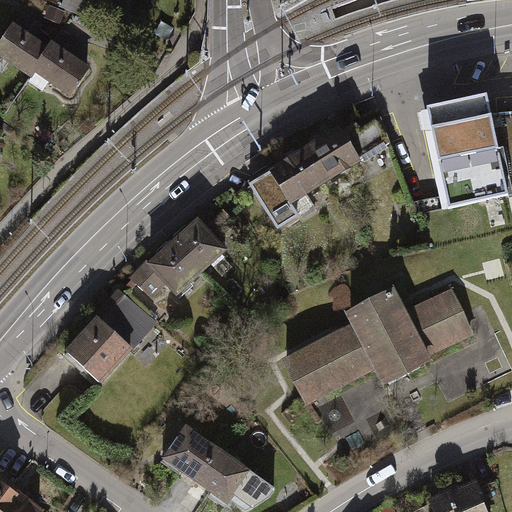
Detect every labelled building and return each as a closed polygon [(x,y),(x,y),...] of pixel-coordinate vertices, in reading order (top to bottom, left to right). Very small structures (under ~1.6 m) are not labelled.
[(46,33),(25,20),(1,61),(39,83),(42,78),(57,52),(40,43),(46,33)] [(87,51),(65,38),(57,52),(42,78),(80,100),(97,70),(81,61),(87,51)] [(490,101),(428,114),(451,215),(511,199),(511,117),(494,119),(490,101)] [(317,195),(394,149),(380,123),(362,132),(358,123),(297,159),(317,195)] [(299,205),(317,195),(297,159),(252,184),(279,233),(306,218),(299,205)] [(240,256),(205,220),(179,247),(213,281),(240,256)] [(179,247),(140,286),(160,305),(174,291),(188,306),(213,281),(179,247)] [(363,329),(286,367),(310,417),(384,380),(393,398),(445,373),(439,361),(479,342),(456,296),(416,315),(406,293),(357,317),(363,329)] [(134,298),(73,361),(105,393),(167,330),(134,298)] [(180,448),(166,470),(200,492),(228,452),(186,424),(174,444),(180,448)] [(200,492),(228,511),(235,511),(261,475),(228,452),(200,492)] [(0,474),(0,511),(7,511),(23,492),(0,474)] [(462,486),(434,504),(437,511),(494,511),(484,482),(465,491),(462,486)] [(7,511),(49,511),(23,492),(7,511)]
